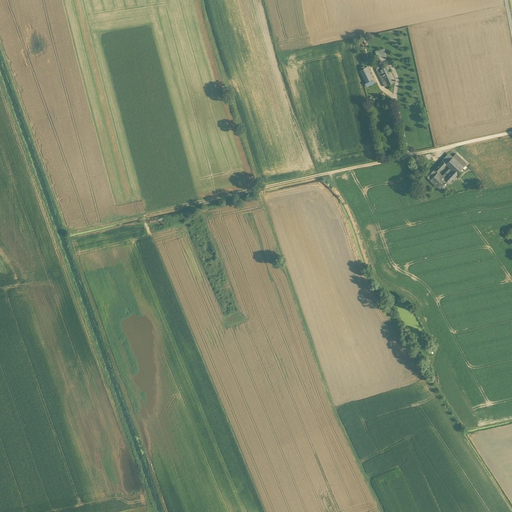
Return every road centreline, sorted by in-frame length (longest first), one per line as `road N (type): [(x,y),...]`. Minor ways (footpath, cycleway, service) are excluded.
road 1 (track): [(201,0),(330,399),(382,511)]
road 2 (track): [(148,213),(417,154)]
